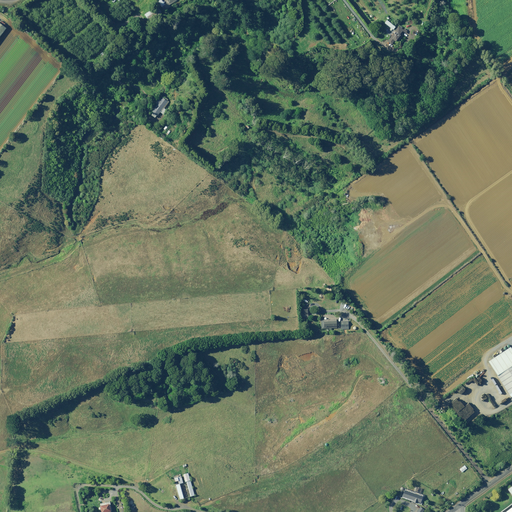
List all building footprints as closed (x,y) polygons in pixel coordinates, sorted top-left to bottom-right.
[(168,2),(165,4),(162,0),(157,0),(162,7),(164,10),(170,6),(168,2)] [(113,6),(110,2),(102,9),(106,13),(113,6)] [(162,12),(158,6),(153,9),(145,14),(149,21),(157,15),(162,12)] [(396,27),(387,20),(385,23),(393,30),(396,27)] [(406,32),(399,26),(395,31),(396,32),(388,41),(391,45),(395,41),(396,42),(398,39),(399,41),(406,32)] [(158,116),(160,112),(161,113),(164,109),(163,108),(168,101),(162,97),(160,100),(159,99),(156,103),(158,104),(152,112),(158,116)] [(511,396),(511,349),(511,347),(488,361),(511,397),(511,396)] [(416,487),(415,492),(405,489),(402,498),(421,504),(424,496),(420,494),(421,489),(416,487)] [(108,502),(100,504),(101,506),(100,506),(101,511),(108,511),(111,511),(112,510),(110,502),(108,502)]
